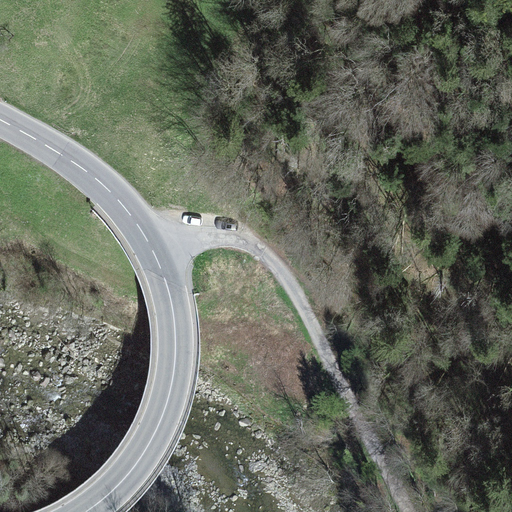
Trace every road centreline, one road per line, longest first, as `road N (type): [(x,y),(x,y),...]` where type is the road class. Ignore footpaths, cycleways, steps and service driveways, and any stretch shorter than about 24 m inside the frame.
road 1 (tertiary): [(85,511),(139,461),(161,424),(175,371),(169,286),(140,227),(94,177),(0,120)]
road 2 (track): [(154,251),(219,236),(256,242),(294,288),(411,511)]
